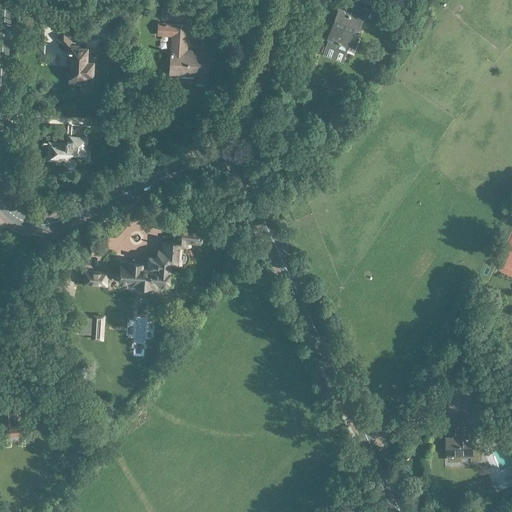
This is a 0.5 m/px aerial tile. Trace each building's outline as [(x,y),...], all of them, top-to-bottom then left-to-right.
[(326,46),(343,53),(350,34),(353,26),(359,28),(363,16),(366,17),(370,6),(355,0),(346,0),(344,9),(338,7),(334,19),(335,19),(332,27),(333,27),(326,46)] [(163,4),(162,16),(172,16),(172,4),(163,4)] [(195,83),(207,83),(208,71),(209,51),(187,49),(188,25),(172,24),(169,74),(177,75),(177,71),(195,73),(195,76),(195,83)] [(66,69),(66,78),(68,78),(68,83),(84,84),(85,75),(91,75),(92,62),(86,61),(86,47),(85,47),(85,39),(77,39),(77,45),(74,45),(63,33),(57,38),(65,48),(65,51),(70,51),(69,69),(66,69)] [(65,152),(84,154),(85,138),(70,137),(69,141),(66,141),(65,144),(49,143),(48,159),(64,160),(65,152)] [(156,258),(148,257),(147,269),(140,268),(140,263),(137,263),(137,258),(133,258),(133,262),(127,262),(127,264),(119,263),(118,281),(127,281),(127,288),(135,289),(136,286),(149,287),(149,288),(158,289),(159,283),(167,283),(167,272),(171,273),(171,264),(179,265),(179,259),(178,259),(179,247),(188,247),(189,242),(199,243),(201,230),(183,228),(182,241),(174,240),(174,242),(163,241),(162,251),(157,251),(156,258)] [(83,284),(108,285),(108,272),(83,270),(83,284)] [(19,410),(4,411),(6,436),(21,435),(19,410)] [(459,437),(455,437),(455,438),(447,438),(448,455),(448,459),(450,460),(453,460),(455,460),(457,460),(459,460),(461,459),(461,457),(472,457),(472,460),(479,459),(481,457),(481,449),(472,449),(471,418),(458,419),(459,437)]
